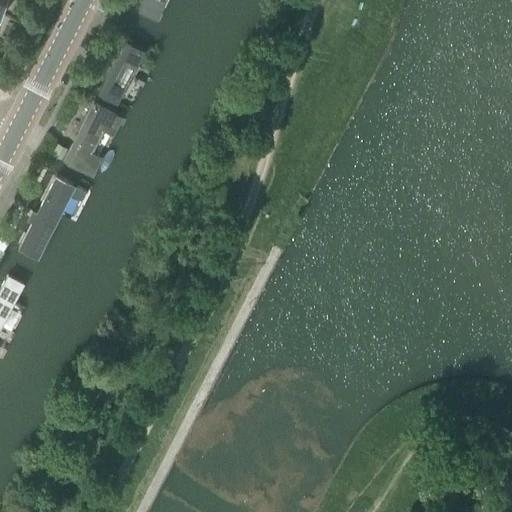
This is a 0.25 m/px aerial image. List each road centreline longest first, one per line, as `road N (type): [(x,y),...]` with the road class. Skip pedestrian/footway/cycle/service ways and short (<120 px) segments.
road 1 (track): [(106,511),(241,232),(317,0)]
road 2 (residential): [(17,128),(83,0)]
